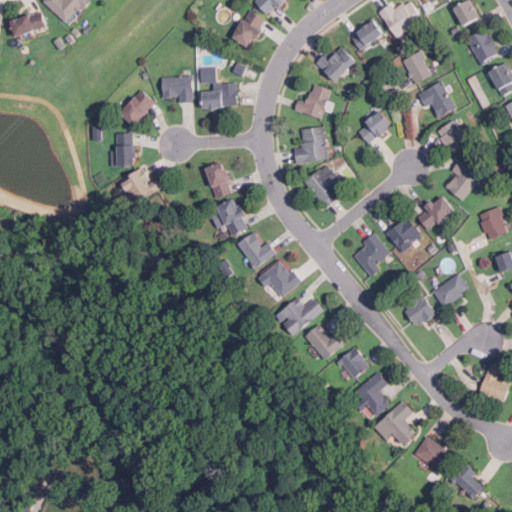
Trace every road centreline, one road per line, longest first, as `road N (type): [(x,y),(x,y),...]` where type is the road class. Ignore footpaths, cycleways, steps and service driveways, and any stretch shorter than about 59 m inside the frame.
road 1 (residential): [(341,0),(305,26),(269,103),(263,139),(282,197),(347,288),(450,407),(511,445)]
road 2 (residential): [(317,249),(417,170)]
